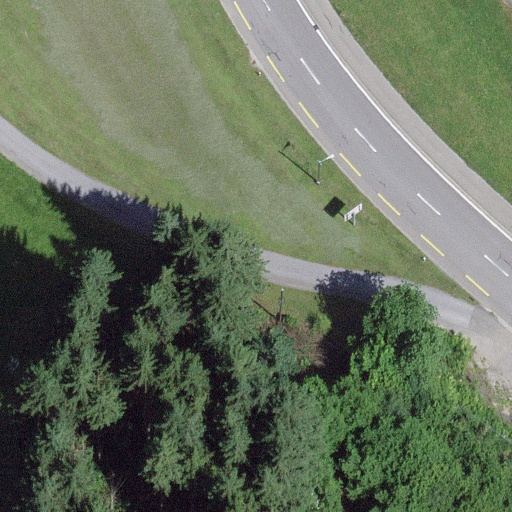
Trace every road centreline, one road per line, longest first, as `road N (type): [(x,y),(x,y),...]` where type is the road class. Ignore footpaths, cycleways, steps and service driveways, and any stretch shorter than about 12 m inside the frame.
road 1 (track): [(511,341),(386,292),(201,246),(24,161),(0,136)]
road 2 (secondary): [(260,0),(368,144),(511,282)]
